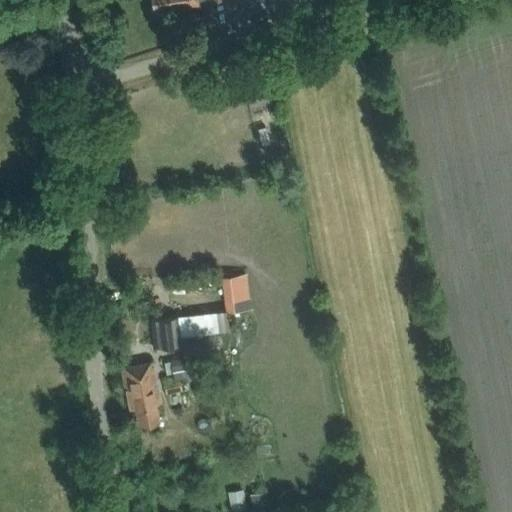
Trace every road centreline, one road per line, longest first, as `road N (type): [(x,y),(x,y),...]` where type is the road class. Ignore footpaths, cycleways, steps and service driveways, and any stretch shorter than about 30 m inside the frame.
road 1 (unclassified): [(114,511),(95,421),(88,318),(85,82)]
road 2 (unclassified): [(85,82),(355,0)]
